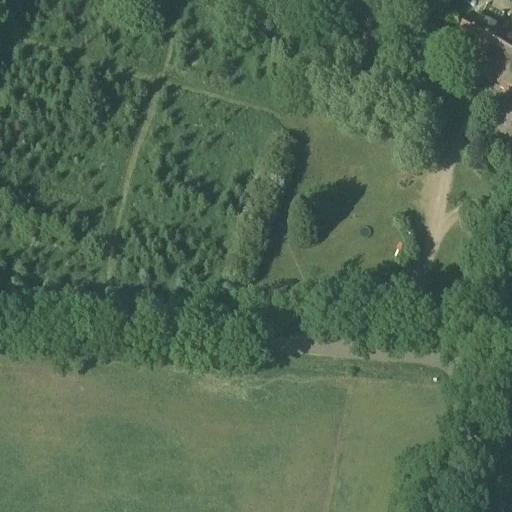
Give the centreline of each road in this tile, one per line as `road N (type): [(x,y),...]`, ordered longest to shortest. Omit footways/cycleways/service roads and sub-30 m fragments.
road 1 (unclassified): [(451,366),(0,322)]
road 2 (residential): [(281,0),(303,19),(339,93),(511,177)]
road 3 (unclassified): [(443,511),(465,393),(451,366)]
